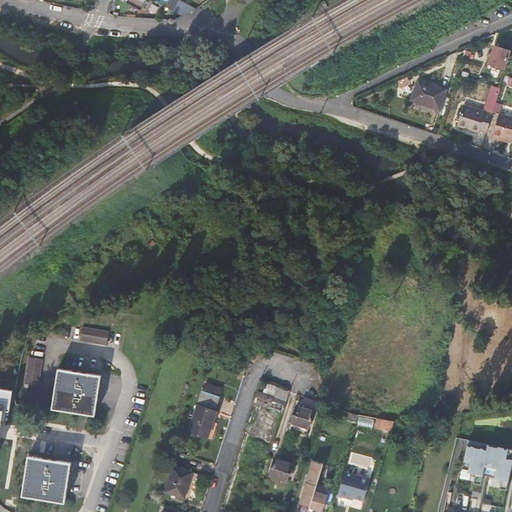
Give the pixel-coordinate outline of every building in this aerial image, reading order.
[(168,0),(165,7),(183,15),(195,9),(175,0),(168,0)] [(495,45),(490,63),(505,68),(510,50),(495,45)] [(447,90),(420,81),(413,101),(440,111),(447,90)] [(488,133),(493,115),(465,106),(458,127),(480,133),(480,131),(488,133)] [(501,139),(511,141),(511,118),(500,115),(493,139),(501,141),(501,139)] [(85,337),(111,342),(114,329),(87,324),(85,337)] [(28,377),(41,380),(46,354),(33,351),(28,377)] [(105,372),(62,364),(54,405),(98,412),(105,372)] [(210,381),(207,390),(221,394),(224,386),(210,381)] [(0,445),(8,405),(14,406),(18,386),(4,383),(3,388),(0,387),(0,445)] [(278,386),(275,395),(287,399),(290,391),(278,386)] [(221,394),(207,390),(192,431),(210,437),(219,411),(217,410),(222,394),(221,394)] [(275,397),(261,392),(257,402),(284,411),(287,399),(275,395),(275,397)] [(308,428),(313,410),(297,405),(292,422),(308,428)] [(341,418),(356,423),(359,416),(344,411),(341,418)] [(375,428),(392,430),(395,421),(377,418),(375,428)] [(507,491),(511,464),(511,450),(468,441),(461,472),(475,475),(473,484),(481,485),(483,476),(501,480),(499,489),(507,491)] [(74,460),(31,452),(23,493),(67,500),(74,460)] [(286,480),(292,464),(274,458),(269,475),(286,480)] [(322,463),(312,460),(299,503),(309,506),(308,507),(322,511),(327,493),(314,490),(322,463)] [(325,463),(321,474),(328,476),(332,465),(325,463)] [(195,473),(176,467),(168,492),(187,498),(195,473)] [(364,501),(370,480),(345,472),(338,496),(347,499),(348,497),(353,498),(364,501)]
